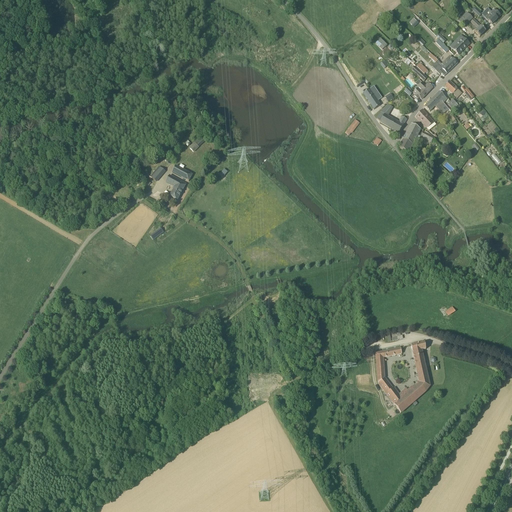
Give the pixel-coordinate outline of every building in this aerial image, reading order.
[(474,8),(472,10),(479,17),(482,14),(476,9),(475,9),(474,8)] [(485,17),(492,25),(498,19),(497,19),(501,15),(494,8),(490,12),(491,13),(488,16),(487,15),(485,17)] [(464,26),(473,18),(467,12),(458,20),(464,26)] [(480,37),(486,31),(474,19),(471,22),(478,28),(474,32),(480,37)] [(436,37),(443,44),(446,41),(439,34),(436,37)] [(384,48),(387,46),(380,38),(377,41),(384,48)] [(458,55),(469,44),(463,38),(452,49),(458,55)] [(446,53),(449,51),(439,40),(436,43),(446,53)] [(457,64),(450,56),(442,65),(445,68),(448,65),(451,70),(457,64)] [(445,68),(442,65),(437,60),(435,62),(438,65),(439,67),(441,68),(438,71),(444,77),(451,70),(448,65),(445,68)] [(414,67),(411,65),(409,67),(411,70),(424,82),(426,79),(414,67)] [(428,84),(425,86),(419,80),(415,84),(419,87),(421,90),(426,95),(433,88),(428,84)] [(457,99),(461,94),(457,90),(457,89),(450,82),(444,87),(457,99)] [(409,95),(412,92),(408,87),(404,91),(409,95)] [(421,100),(426,95),(421,90),(419,87),(417,89),(413,93),(415,95),(414,96),(418,99),(419,98),(421,100)] [(363,94),(374,110),(380,106),(369,89),(363,94)] [(469,99),(467,97),(471,94),(467,89),(464,92),(462,94),(467,100),(469,99)] [(446,100),(444,97),(439,92),(433,98),(438,103),(439,102),(441,99),(444,102),(446,100)] [(438,103),(433,98),(424,107),(429,112),(435,106),(437,109),(442,104),(439,102),(438,103)] [(453,110),(458,105),(453,100),(448,105),(453,110)] [(398,122),(388,116),(393,108),(388,105),(382,111),(377,119),(380,122),(380,123),(398,134),(407,119),(402,117),(398,122)] [(427,129),(434,123),(422,110),(415,117),(426,128),(427,129)] [(446,119),(450,124),(455,120),(451,115),(446,119)] [(354,119),(345,134),(350,137),(359,122),(354,119)] [(398,148),(408,153),(420,129),(411,124),(398,148)] [(431,142),(434,137),(423,132),(420,136),(431,142)] [(194,153),(199,148),(205,142),(200,136),(194,142),(194,143),(189,148),(194,153)] [(376,137),(373,143),(378,146),(381,140),(376,137)] [(151,178),(156,182),(165,172),(160,167),(151,178)] [(189,182),(192,176),(176,167),(172,173),(189,182)] [(223,169),(219,175),(223,178),(227,172),(223,169)] [(177,201),(186,185),(169,176),(166,183),(173,187),(173,188),(174,188),(170,196),(177,201)] [(150,237),(153,241),(163,233),(160,229),(150,237)] [(455,312),(452,307),(445,312),(448,316),(455,312)] [(401,413),(425,392),(430,385),(422,350),(426,350),(425,343),(411,346),(419,383),(402,398),(394,388),(393,389),(385,378),(383,358),(402,354),(401,348),(375,353),(378,383),(378,384),(401,413)]
